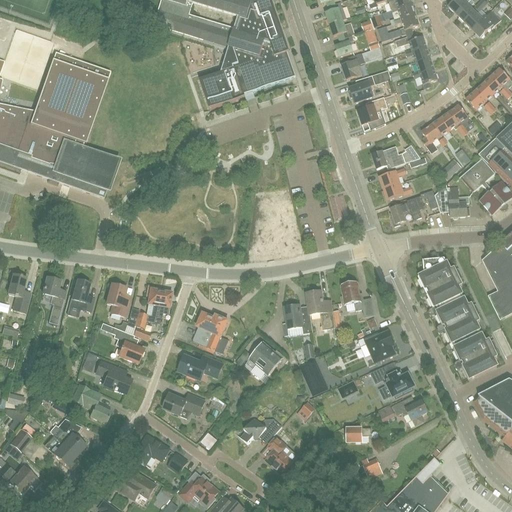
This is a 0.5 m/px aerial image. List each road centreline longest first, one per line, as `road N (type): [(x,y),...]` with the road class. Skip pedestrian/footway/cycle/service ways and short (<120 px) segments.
road 1 (residential): [(0,247),(193,272)]
road 2 (residential): [(193,272),(272,272),(377,248)]
road 3 (tertiary): [(450,397),(377,248)]
road 4 (residential): [(342,147),(418,116),(477,70)]
road 5 (tertiary): [(342,147),(293,0)]
road 6 (residential): [(140,414),(193,272)]
road 7 (residential): [(377,248),(486,236),(511,222)]
road 8 (residential): [(64,511),(140,414)]
road 9 (residential): [(215,472),(247,495),(260,493),(260,482),(228,460),(211,465)]
